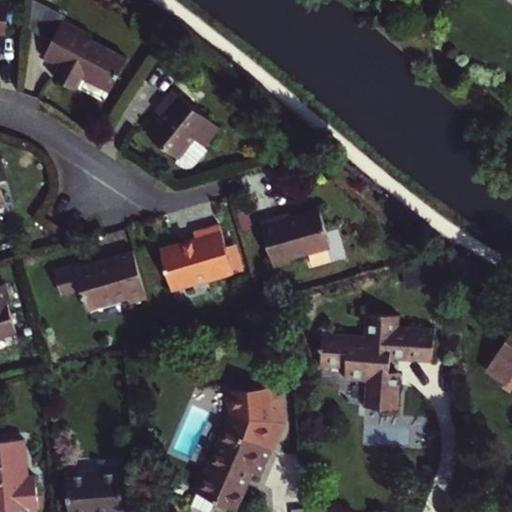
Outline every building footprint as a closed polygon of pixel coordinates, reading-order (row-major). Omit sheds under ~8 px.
[(41,0),(30,0),(29,22),(56,38),(69,18),(71,15),(41,0)] [(0,34),(8,35),(11,5),(0,3),(0,34)] [(87,73),(112,89),(130,62),(96,40),(98,36),(69,18),(56,38),(46,54),(61,63),(55,73),(77,88),(83,78),(87,73)] [(87,73),(83,78),(109,94),(112,89),(87,73)] [(171,93),(161,105),(168,110),(161,118),(145,139),(176,162),(172,168),(181,176),(194,172),(208,153),(204,150),(219,133),(171,93)] [(154,114),(161,118),(168,110),(161,105),(154,114)] [(0,203),(11,201),(0,164),(0,203)] [(280,214),(279,209),(263,214),(277,261),(293,256),(292,251),(331,239),(320,202),(293,210),(280,214)] [(200,238),(166,248),(176,287),(212,276),(213,279),(239,272),(225,224),(199,232),(200,238)] [(138,250),(80,267),(79,265),(60,271),(66,294),(86,288),(93,311),(133,299),(135,304),(152,299),(138,250)] [(0,337),(21,331),(13,302),(16,301),(11,283),(0,285),(0,337)] [(367,339),(324,335),(321,360),(347,362),(347,367),(346,377),(368,379),(366,404),(395,406),(397,375),(387,374),(388,360),(433,364),(436,332),(406,329),(406,330),(396,330),(397,316),(369,314),(367,339)] [(401,316),(397,316),(396,330),(406,330),(406,329),(406,327),(400,327),(401,316)] [(511,324),(489,368),(511,379),(511,376),(511,324)] [(227,429),(200,493),(235,509),(251,472),(262,476),(285,423),(282,386),(229,390),(230,413),(224,427),(227,429)] [(0,448),(0,511),(46,509),(43,478),(36,478),(33,445),(0,448)] [(124,472),(71,476),(73,511),(145,511),(143,489),(126,491),(124,472)]
